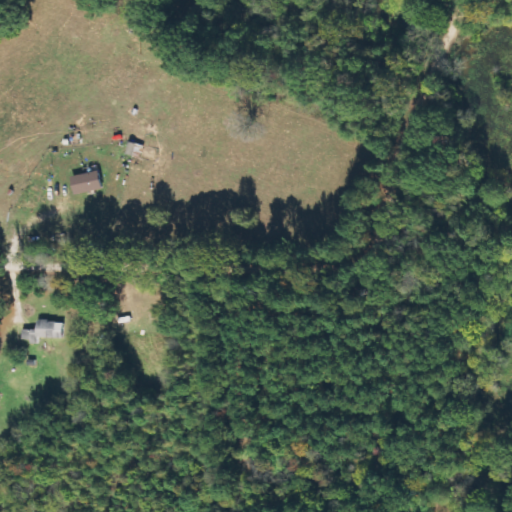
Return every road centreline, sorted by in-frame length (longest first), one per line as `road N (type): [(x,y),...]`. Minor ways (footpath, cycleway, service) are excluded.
road 1 (residential): [(0,266),(341,272),(366,259),(473,0)]
road 2 (residential): [(349,268),(447,421),(444,452),(397,511)]
